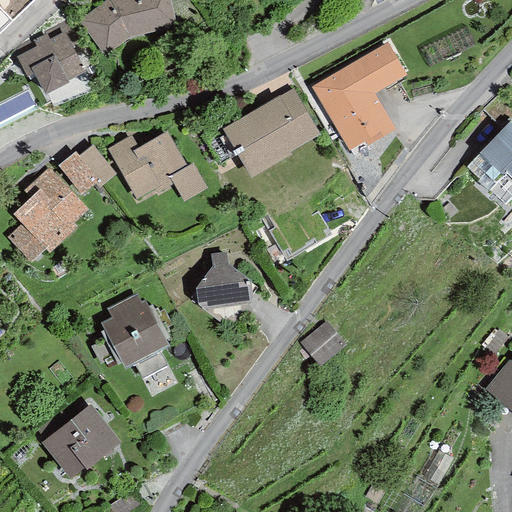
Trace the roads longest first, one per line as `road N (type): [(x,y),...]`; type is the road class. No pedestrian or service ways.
road 1 (residential): [(511,54),(195,460),(165,511)]
road 2 (residential): [(0,161),(46,136),(215,93),(407,0)]
